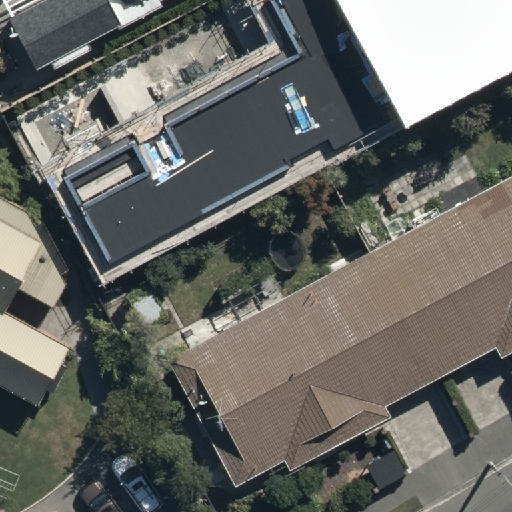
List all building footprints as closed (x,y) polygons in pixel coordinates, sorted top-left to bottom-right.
[(47,0),(10,20),(38,73),(176,0),(47,0)] [(254,23),(242,29),(281,105),(266,112),(281,141),(295,134),(307,158),(486,67),(451,0),(436,0),(427,5),(424,0),(264,0),(247,9),(254,23)] [(139,118),(114,68),(39,106),(64,155),(139,118)] [(511,169),(164,356),(229,482),(281,455),(288,469),(390,417),(382,402),(492,345),(498,357),(511,349),(511,169)] [(24,209),(0,197),(0,382),(35,401),(42,388),(49,391),(65,362),(58,359),(65,345),(0,310),(0,308),(13,284),(50,303),(62,278),(24,209)]
